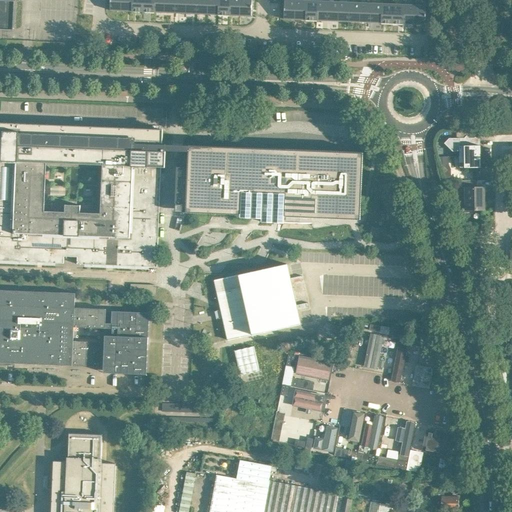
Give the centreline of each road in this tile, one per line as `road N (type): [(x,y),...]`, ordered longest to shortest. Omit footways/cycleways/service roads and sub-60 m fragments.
road 1 (tertiary): [(323,83),(0,69)]
road 2 (tertiary): [(477,386),(423,197)]
road 3 (residential): [(100,0),(99,16),(111,27),(260,31)]
road 4 (residential): [(260,31),(426,36)]
road 5 (residential): [(336,382),(430,402),(477,386)]
